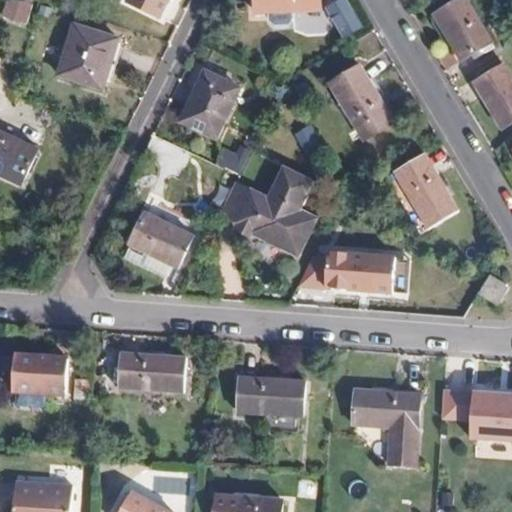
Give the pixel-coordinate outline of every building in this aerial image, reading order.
[(7,0),(2,19),(28,26),(34,4),(18,0),(7,0)] [(171,17),(177,0),(131,0),(130,3),(171,17)] [(253,0),(255,20),(322,14),(323,0),(253,0)] [(498,46),(471,0),(455,0),(432,11),(459,65),(498,46)] [(108,98),(126,34),(75,20),(54,79),(108,98)] [(511,129),(511,73),(505,61),(472,78),(503,134),(511,129)] [(363,144),(398,127),(369,65),(330,86),(363,144)] [(217,141),(246,87),(210,70),(181,127),(217,141)] [(0,180),(26,191),(42,146),(0,128),(0,180)] [(241,176),(250,156),(224,145),(216,165),(241,176)] [(428,234),(462,215),(433,152),(394,172),(428,234)] [(302,257),(322,218),(304,210),(319,181),(286,163),(270,199),(236,184),(224,219),(302,257)] [(183,270),(200,236),(144,212),(131,248),(183,270)] [(388,287),(390,251),(325,247),(322,283),(388,287)] [(511,289),(491,278),(480,297),(500,308),(511,289)] [(190,396),(193,359),(129,355),(126,392),(190,396)] [(70,396),(73,361),(21,357),(18,392),(70,396)] [(306,416),(309,379),(244,375),(241,412),(306,416)] [(421,465),(425,391),(357,388),(355,421),(396,424),(394,464),(421,465)] [(511,432),(511,397),(463,395),(461,430),(511,432)] [(71,511),(74,493),(15,489),(12,511),(71,511)]
